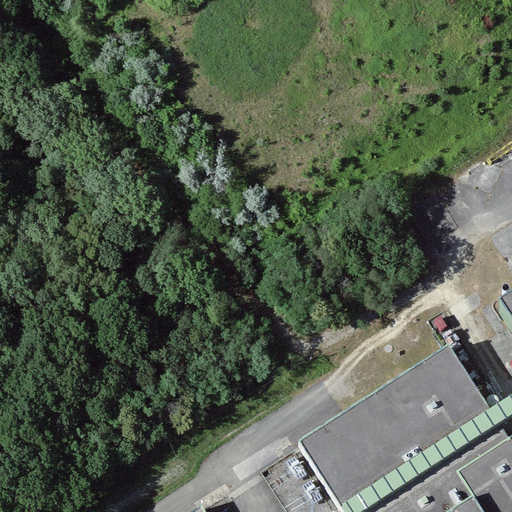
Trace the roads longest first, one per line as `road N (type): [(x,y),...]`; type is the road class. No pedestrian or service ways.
road 1 (track): [(3,0),(287,338),(320,350),(441,280)]
road 2 (track): [(466,245),(425,301),(366,346),(327,391)]
